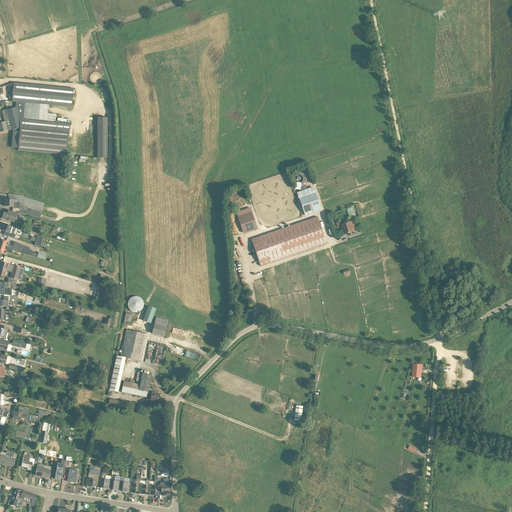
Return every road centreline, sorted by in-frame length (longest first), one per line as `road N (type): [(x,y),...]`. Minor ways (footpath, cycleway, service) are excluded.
road 1 (track): [(439,340),(369,0)]
road 2 (unclassified): [(258,325),(396,347),(439,340),(501,307)]
road 3 (unclassified): [(258,325),(231,341),(176,402),(175,511)]
road 4 (track): [(109,175),(110,117),(94,88),(0,79)]
road 5 (track): [(178,399),(278,438),(292,406)]
road 6 (track): [(435,388),(424,511)]
